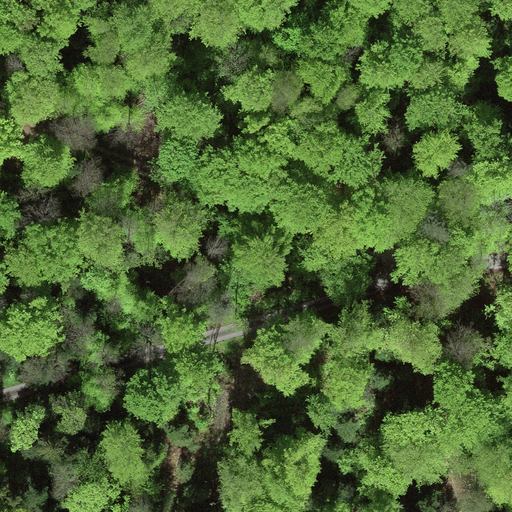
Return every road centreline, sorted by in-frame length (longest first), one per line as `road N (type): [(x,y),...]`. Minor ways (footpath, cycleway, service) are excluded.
road 1 (track): [(511,260),(411,270),(0,394)]
road 2 (track): [(0,114),(411,270)]
